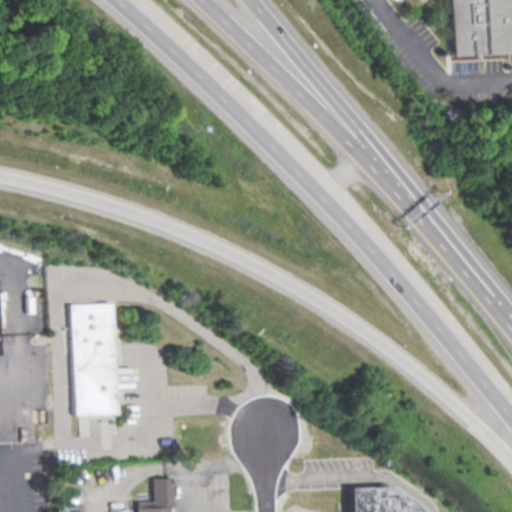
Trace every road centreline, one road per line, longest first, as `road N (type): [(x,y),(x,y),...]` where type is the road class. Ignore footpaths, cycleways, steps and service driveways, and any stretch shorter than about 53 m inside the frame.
road 1 (motorway): [(0,173),(102,200),(255,265),(364,329),(451,399),(511,462)]
road 2 (motorway): [(129,8),(320,195),(511,417)]
road 3 (motorway): [(390,181),(200,0)]
road 4 (motorway): [(390,181),(364,136),(254,0)]
road 5 (motorway): [(511,318),(390,181)]
road 6 (residential): [(264,453),(279,446),(285,429),(278,414),(262,408),(246,415),(240,431),(247,447),(264,453)]
